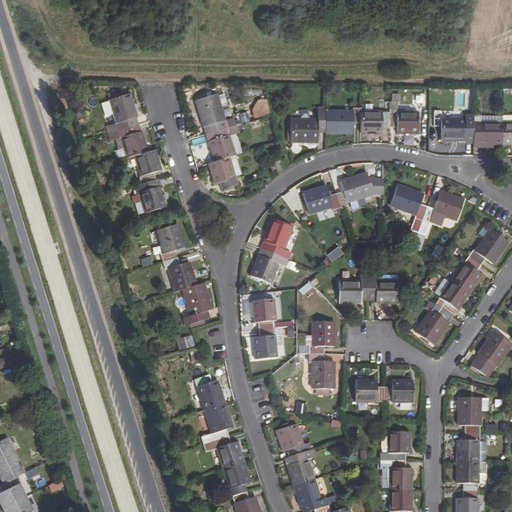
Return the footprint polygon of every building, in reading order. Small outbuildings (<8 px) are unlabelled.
[(112,115),(117,131),(132,126),(130,119),(136,118),(129,95),(108,102),(112,115)] [(209,126),(211,133),(225,129),(216,95),(195,101),(204,128),(209,126)] [(112,115),(108,102),(100,105),(104,117),(112,115)] [(397,102),(389,102),(389,113),(389,127),(396,127),(396,134),(417,134),(418,113),(396,113),(397,102)] [(352,112),(325,112),(324,126),(324,133),(360,134),(360,119),(360,112),(360,109),(353,108),(352,112)] [(290,121),(290,142),(317,142),(317,126),(324,126),(325,112),(325,111),(317,110),(317,121),(290,121)] [(360,119),(360,134),(381,134),(382,127),(389,127),(389,113),(360,112),(360,119)] [(473,123),(473,138),(480,138),(480,144),(502,144),(502,123),(481,123),(481,115),(473,115),(473,123)] [(502,123),(502,115),(481,115),(481,123),(502,123)] [(441,119),(441,140),(465,140),(465,138),(473,138),(473,123),(465,122),(465,119),(441,119)] [(511,122),(502,123),(502,144),(511,143),(511,122)] [(117,131),(115,124),(105,127),(107,134),(117,131)] [(117,131),(126,159),(134,156),(146,152),(140,132),(135,134),(132,126),(117,131)] [(207,142),(214,163),(229,158),(234,156),(225,129),(211,133),(212,140),(207,142)] [(120,138),(117,131),(107,134),(109,142),(120,138)] [(139,176),(141,185),(156,180),(153,172),(161,170),(154,150),(146,152),(134,156),(140,176),(139,176)] [(234,156),(229,158),(235,177),(240,175),(234,156)] [(221,183),(223,190),(237,186),(235,177),(229,158),(214,163),(208,165),(215,185),(221,183)] [(285,158),(276,161),(279,170),(288,167),(285,158)] [(341,187),(334,190),(339,204),(340,208),(347,206),(346,202),(372,193),(382,193),(383,179),(367,179),(366,174),(339,181),(341,187)] [(139,193),(145,213),(165,206),(159,187),(158,187),(156,180),(141,185),(144,192),(139,193)] [(339,204),(334,190),(327,192),(326,186),(302,193),(309,213),(331,206),(333,210),(340,208),(339,204)] [(397,186),(390,206),(416,215),(415,219),(422,221),(427,207),(420,204),(423,195),(397,186)] [(427,207),(422,221),(428,223),(432,211),(456,219),(463,200),(440,191),(433,209),(427,207)] [(269,244),(266,252),(280,257),(287,260),(290,253),(283,250),(292,228),(272,220),(264,242),(269,244)] [(160,255),(162,262),(177,258),(175,251),(184,248),(176,224),(156,231),(164,254),(160,255)] [(487,227),(467,256),(480,265),(484,258),(490,263),(505,241),(487,227)] [(264,242),(261,249),(266,252),(269,244),(264,242)] [(261,249),(258,257),(263,259),(266,252),(261,249)] [(258,257),(250,276),(270,284),(278,264),(285,267),(287,260),(280,257),(266,252),(263,259),(258,257)] [(467,256),(451,280),(469,293),(481,275),(475,271),(480,265),(467,256)] [(168,269),(175,292),(182,290),(195,286),(188,263),(179,266),(177,258),(162,262),(165,270),(168,269)] [(444,301),(440,308),(452,317),(469,293),(451,280),(438,297),(444,301)] [(339,283),(339,304),(360,304),(360,298),(368,298),(368,283),(339,283)] [(375,298),(375,304),(396,304),(397,283),(368,283),(368,298),(375,298)] [(185,317),(187,325),(202,321),(199,312),(210,309),(202,284),(195,286),(182,290),(190,316),(185,317)] [(258,323),(259,331),(273,329),(272,321),(275,321),(272,300),(251,302),(254,323),(258,323)] [(430,310),(414,333),(432,345),(452,317),(440,308),(435,314),(430,310)] [(308,347),(308,354),(323,355),(323,347),(335,347),(335,323),(313,323),(314,348),(308,347)] [(282,356),(280,328),(273,329),(276,357),(282,356)] [(252,339),(255,360),(276,358),(273,329),(259,331),(259,338),(252,339)] [(495,332),(471,365),(488,378),(511,344),(495,332)] [(191,335),(177,338),(179,348),(193,345),(191,335)] [(312,363),(312,390),(333,390),(333,363),(323,362),(323,355),(308,354),(308,363),(312,363)] [(194,381),(204,411),(224,405),(217,381),(211,384),(209,376),(194,381)] [(355,380),(354,401),(376,402),(376,395),(384,396),(384,380),(355,380)] [(384,380),(384,396),(390,396),(390,402),(412,403),(412,381),(384,380)] [(464,426),(464,434),(480,434),(480,399),(458,398),(458,426),(464,426)] [(297,402),(296,412),(306,414),(307,404),(297,402)] [(204,411),(214,442),(228,437),(225,429),(231,428),(224,405),(204,411)] [(287,449),(290,457),(305,453),(295,425),(275,431),(281,451),(287,449)] [(380,461),(390,461),(404,461),(404,454),(409,454),(409,433),(387,432),(387,454),(380,454),(380,461)] [(457,440),(457,462),(477,462),(478,441),(480,441),(480,434),(464,434),(464,440),(457,440)] [(214,442),(222,469),(243,463),(236,442),(230,444),(228,437),(214,442)] [(0,441),(0,471),(5,482),(17,476),(24,473),(7,438),(0,441)] [(286,466),(293,487),(313,480),(305,453),(290,457),(288,458),(290,464),(286,466)] [(404,461),(390,461),(380,461),(380,469),(384,469),(390,469),(389,491),(411,491),(411,469),(404,469),(404,461)] [(463,484),(463,491),(477,491),(477,462),(457,462),(456,484),(463,484)] [(222,469),(231,497),(246,492),(243,484),(249,483),(243,463),(222,469)] [(28,478),(38,476),(36,469),(26,472),(28,478)] [(2,483),(0,484),(3,491),(0,492),(0,505),(1,509),(25,497),(19,484),(20,483),(17,476),(5,482),(2,483)] [(60,480),(48,485),(51,493),(63,488),(60,480)] [(308,505),(310,511),(318,509),(324,507),(322,500),(320,500),(313,480),(293,487),(299,507),(308,505)] [(392,511),(391,511),(406,511),(407,511),(410,511),(411,491),(389,491),(389,511),(392,511)] [(456,499),(456,511),(477,511),(477,491),(463,491),(463,499),(456,499)] [(258,511),(254,497),(248,499),(246,492),(231,497),(235,511),(258,511)] [(25,497),(1,509),(2,511),(29,511),(31,509),(25,497)]
